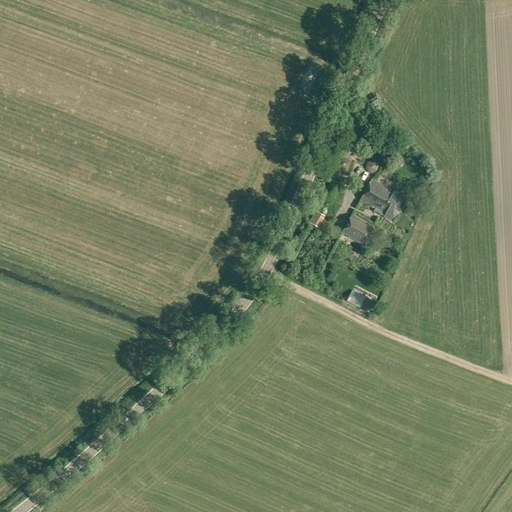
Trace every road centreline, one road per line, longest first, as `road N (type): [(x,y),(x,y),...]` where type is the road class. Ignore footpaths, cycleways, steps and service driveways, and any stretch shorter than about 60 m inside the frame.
road 1 (tertiary): [(14,511),(156,395),(268,276),(385,0)]
road 2 (track): [(511,377),(368,326),(268,276)]
